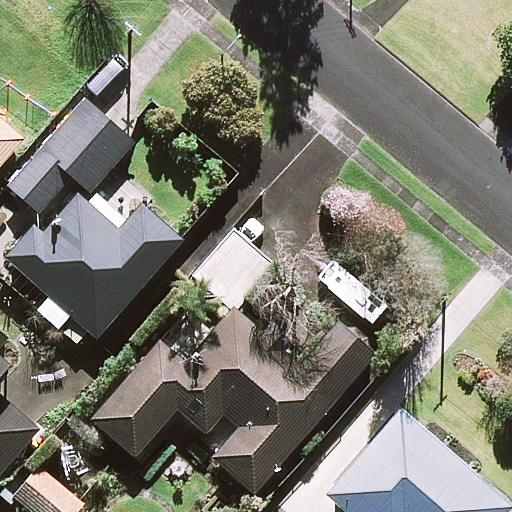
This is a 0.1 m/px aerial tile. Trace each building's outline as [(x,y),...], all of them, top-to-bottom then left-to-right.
[(134,143),(85,99),(8,185),(39,212),(72,175),(91,192),(134,143)] [(0,165),(23,139),(0,118),(0,165)] [(119,232),(80,197),(48,232),(37,222),(6,258),(51,298),(39,311),(58,328),(70,314),(96,337),(183,239),(143,204),(119,232)] [(272,267),(233,231),(194,275),(233,310),(272,267)] [(300,367),(235,310),(189,363),(162,340),(92,421),(135,458),(169,419),(254,493),(362,369),(325,337),(300,367)] [(0,340),(5,334),(0,330),(0,475),(39,429),(0,396),(0,376),(10,365),(0,356),(0,340)] [(506,511),(511,507),(400,410),(327,494),(347,511),(506,511)] [(67,511),(78,499),(39,466),(13,497),(30,511),(67,511)]
